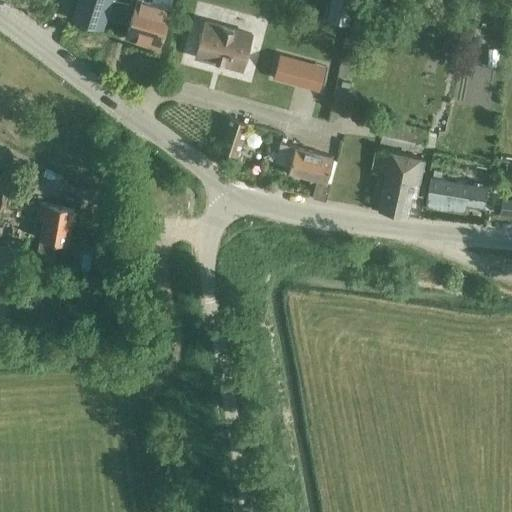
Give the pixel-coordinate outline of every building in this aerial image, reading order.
[(116,0),(128,4),(129,0),(78,0),(73,19),(103,29),(111,0),(116,0)] [(136,0),(126,36),(159,46),(173,3),(172,2),(172,0),(136,0)] [(331,0),(327,21),(347,26),(353,0),(331,0)] [(495,20),(494,28),(501,29),(502,22),(495,20)] [(227,66),(227,65),(243,69),(252,34),(205,21),(196,56),(211,60),(211,62),(227,66)] [(310,84),(315,64),(284,55),(278,75),(294,79),(310,84)] [(238,156),(248,124),(231,118),(221,150),(238,156)] [(426,143),(429,129),(383,119),(380,133),(426,143)] [(108,148),(114,140),(103,131),(96,139),(108,148)] [(333,156),(296,147),(282,143),(277,162),(290,166),(288,174),(317,181),(312,197),(326,201),(331,184),(326,182),(333,156)] [(417,196),(425,158),(376,147),(371,172),(386,175),(378,211),(408,217),(413,194),(417,196)] [(431,179),(428,199),(426,209),(465,215),(466,205),(484,208),(487,188),(431,179)] [(501,214),(511,215),(511,200),(503,199),(501,214)] [(33,223),(32,227),(42,229),(41,239),(68,244),(74,209),(41,202),(38,217),(34,217),(33,223)]
